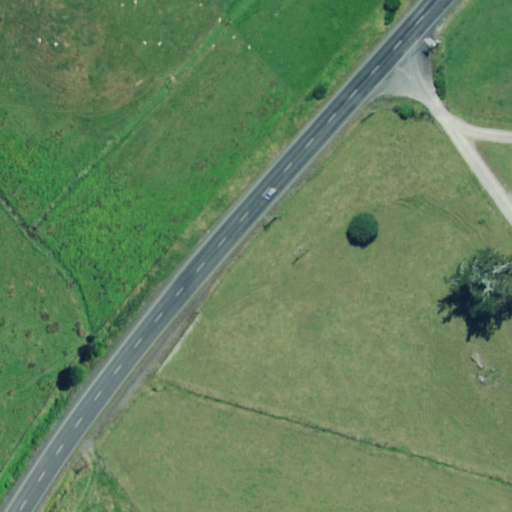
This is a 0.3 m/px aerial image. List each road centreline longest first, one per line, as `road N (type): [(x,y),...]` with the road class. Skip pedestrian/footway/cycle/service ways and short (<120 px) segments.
road 1 (unclassified): [(19,511),(141,336),(439,0)]
road 2 (track): [(511,215),(439,113),(385,61)]
